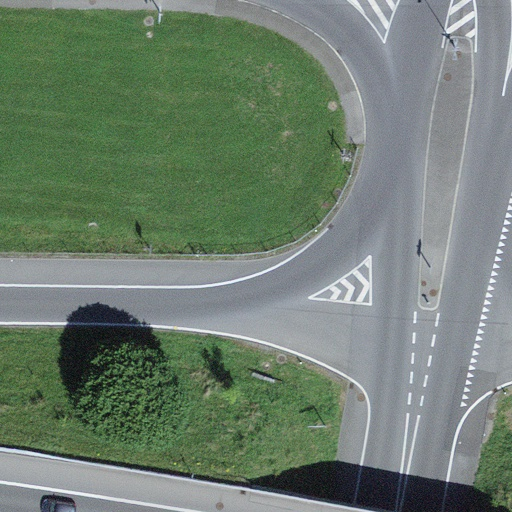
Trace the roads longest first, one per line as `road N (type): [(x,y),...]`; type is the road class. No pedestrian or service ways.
road 1 (secondary): [(401,150),(380,203),(324,267),(282,289),(178,305)]
road 2 (secondary): [(414,403),(340,337),(264,315),(178,305)]
road 3 (secondary): [(401,150),(394,252),(414,403)]
road 4 (secondary): [(414,403),(467,280),(487,182)]
road 5 (secondary): [(298,0),(341,24),(374,64),(401,150)]
road 6 (secondary): [(487,182),(491,0)]
road 7 (motorway): [(178,305),(0,304)]
road 8 (secondary): [(429,0),(417,31),(401,150)]
